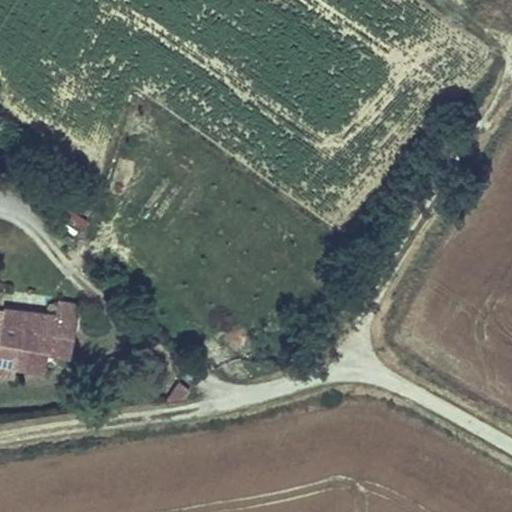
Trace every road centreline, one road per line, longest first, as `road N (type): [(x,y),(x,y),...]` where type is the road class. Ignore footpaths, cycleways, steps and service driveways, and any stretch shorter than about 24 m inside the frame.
road 1 (track): [(511,83),(373,302),(342,372)]
road 2 (unclassified): [(511,448),(418,394),(342,372),(218,406)]
road 3 (track): [(0,440),(218,406)]
